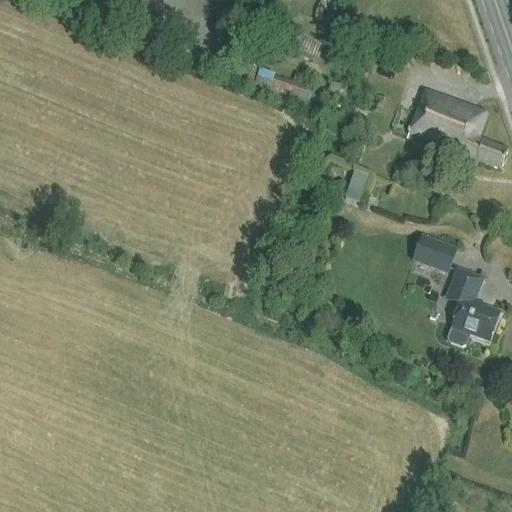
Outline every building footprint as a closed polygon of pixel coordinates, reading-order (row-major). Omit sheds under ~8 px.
[(262,73),(255,96),(309,113),(316,90),(262,73)] [(336,82),(328,104),(344,110),(352,88),(336,82)] [(508,152),(478,141),(486,116),(425,94),(409,138),(461,157),(459,161),(476,167),(477,163),(501,172),(508,152)] [(355,175),(352,200),(378,203),(381,178),(355,175)] [(447,277),(457,252),(421,238),(411,264),(447,277)] [(490,345),(501,315),(478,307),(478,305),(477,304),(485,282),(458,272),(448,300),(463,305),(450,342),(452,346),(463,350),(467,349),(471,338),(490,345)]
